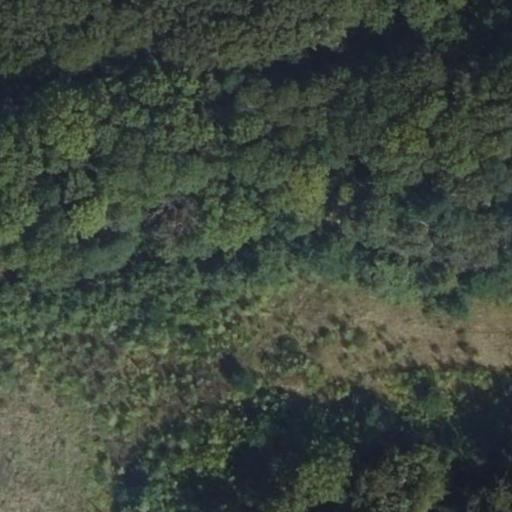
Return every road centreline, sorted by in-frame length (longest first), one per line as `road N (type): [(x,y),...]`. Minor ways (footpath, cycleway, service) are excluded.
road 1 (track): [(511,248),(271,211),(0,266)]
road 2 (tertiary): [(456,0),(370,29),(0,69)]
